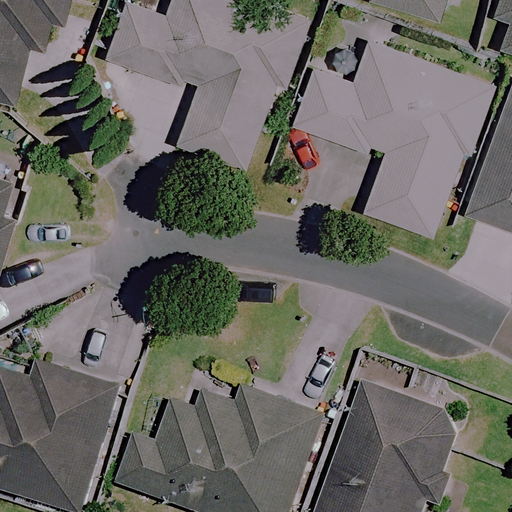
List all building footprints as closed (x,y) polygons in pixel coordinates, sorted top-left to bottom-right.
[(0,0),(0,100),(16,103),(26,48),(46,51),(51,24),(67,27),(72,0),(0,0)] [(310,19),(258,0),(171,0),(167,12),(134,0),(129,0),(108,56),(197,90),(178,142),(245,168),(279,77),(288,80),(310,19)] [(371,0),(438,20),(444,0),(371,0)] [(511,0),(500,0),(498,7),(511,11),(499,46),(511,50),(511,0)] [(493,84),(368,39),(353,81),(316,68),(296,125),(383,156),(364,210),(433,234),(464,147),(470,149),(493,84)] [(511,84),(466,214),(511,230),(511,84)] [(0,266),(14,219),(1,215),(11,181),(0,177),(0,266)] [(32,375),(2,366),(0,371),(0,489),(76,511),(84,511),(121,389),(35,363),(32,375)] [(437,511),(468,420),(363,385),(320,511),(437,511)] [(198,418),(176,410),(165,443),(139,434),(122,484),(200,511),(290,511),(324,417),(245,390),(239,405),(206,394),(198,418)]
